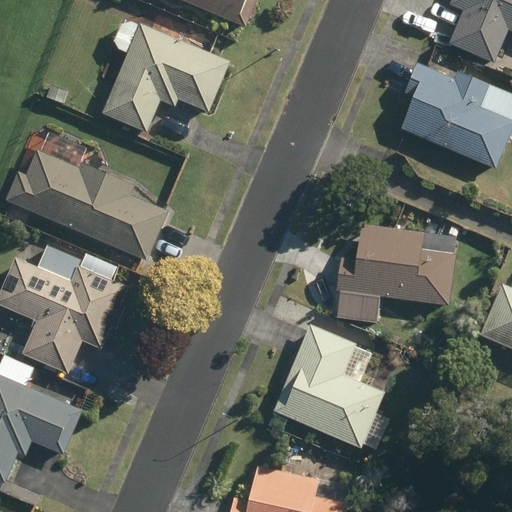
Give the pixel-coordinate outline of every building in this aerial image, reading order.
[(178,0),(246,29),(258,0),(178,0)] [(450,45),(495,64),(509,32),(511,32),(511,0),(452,0),(450,5),(464,11),(450,45)] [(102,117),(146,136),(160,103),(174,108),(178,100),(208,114),(229,65),(142,26),(102,117)] [(403,132),(496,171),(511,134),(511,122),(480,109),(488,88),(457,75),(454,82),(418,66),(406,96),(416,100),(403,132)] [(48,100),(63,106),(68,94),(53,88),(48,100)] [(22,209),(148,262),(168,214),(131,198),(135,189),(80,166),(78,171),(37,154),(27,178),(18,174),(8,199),(11,200),(4,218),(16,224),(22,209)] [(511,182),(511,160),(504,157),(491,188),(507,194),(511,182)] [(338,292),(448,308),(456,258),(452,258),(455,241),(425,237),(425,235),(362,226),(356,261),(343,260),(338,292)] [(23,357),(68,378),(84,344),(101,352),(111,330),(116,331),(125,312),(119,308),(128,290),(78,268),(69,286),(16,262),(0,296),(0,306),(38,324),(23,357)] [(56,279),(62,280),(67,276),(68,270),(64,265),(58,264),(52,267),(52,274),(56,279)] [(481,337),(511,350),(511,290),(503,287),(481,337)] [(363,447),(376,453),(389,422),(375,416),(384,395),(358,383),(362,375),(363,375),(371,357),(355,350),(356,346),(311,328),(274,415),(362,452),(363,447)] [(5,357),(19,362),(23,348),(9,343),(5,357)] [(444,361),(457,367),(464,351),(452,346),(444,361)] [(0,483),(5,486),(18,455),(24,458),(31,442),(64,457),(83,414),(27,389),(35,371),(5,358),(0,369),(0,483)] [(232,511),(339,511),(313,506),(315,498),(345,506),(348,489),(274,471),(273,474),(257,470),(249,505),(235,501),(232,511)]
